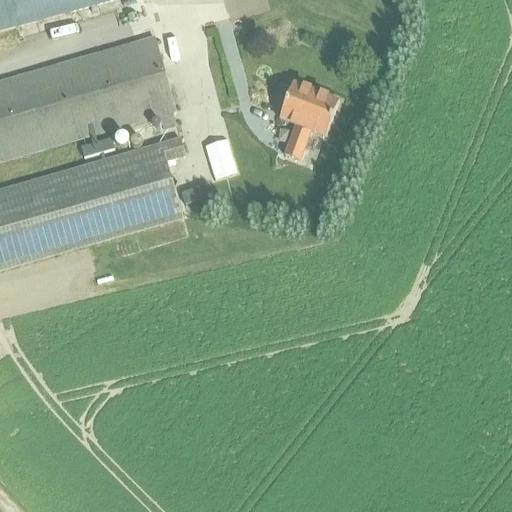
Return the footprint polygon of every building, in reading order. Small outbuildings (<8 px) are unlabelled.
[(0,0),(0,33),(121,0),(0,0)] [(0,163),(161,117),(162,119),(173,116),(173,113),(176,112),(155,41),(0,85),(0,163)] [(325,138),(338,103),(293,85),(279,121),(296,127),(284,157),(299,163),(311,133),(325,138)] [(173,116),(162,119),(165,131),(177,127),(173,116)] [(0,193),(0,273),(183,220),(166,163),(185,158),(181,141),(0,193)] [(209,187),(183,195),(186,206),(212,197),(209,187)]
